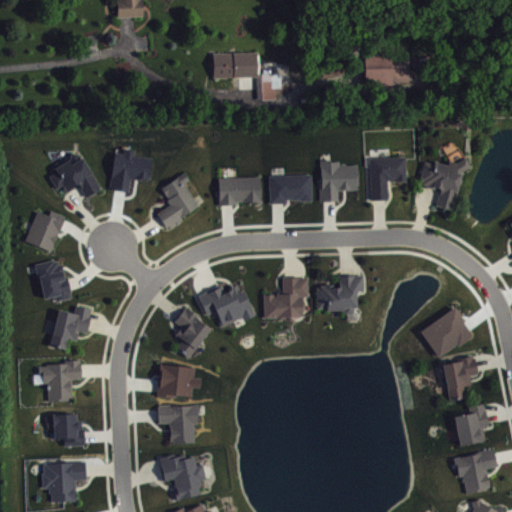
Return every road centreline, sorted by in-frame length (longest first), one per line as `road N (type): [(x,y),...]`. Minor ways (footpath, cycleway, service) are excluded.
road 1 (residential): [(451,250),(404,236),(225,241),(153,280)]
road 2 (residential): [(153,280),(119,350),(127,511)]
road 3 (residential): [(511,356),(498,300),(451,250)]
